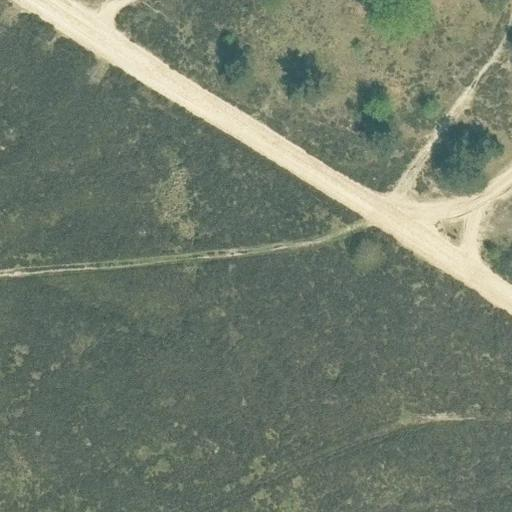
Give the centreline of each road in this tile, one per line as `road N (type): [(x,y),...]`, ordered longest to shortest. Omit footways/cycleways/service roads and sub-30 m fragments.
road 1 (track): [(37,0),(511,301)]
road 2 (track): [(511,174),(466,204),(380,214)]
